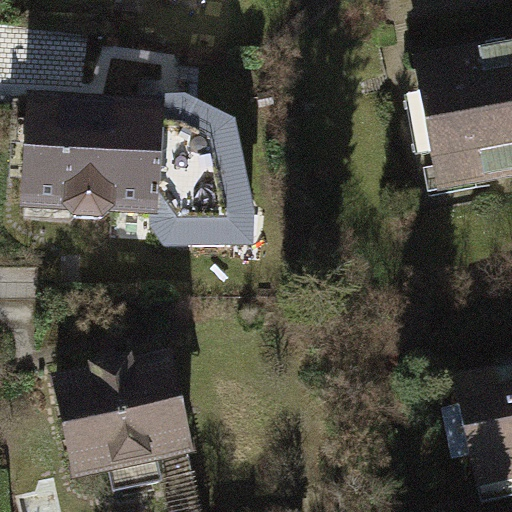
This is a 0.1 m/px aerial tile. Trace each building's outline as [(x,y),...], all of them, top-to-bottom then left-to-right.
[(474,178),(511,170),(511,47),(414,65),(433,169),(471,162),(474,178)] [(152,103),(24,97),(18,209),(59,212),(68,221),(95,223),(107,214),(147,217),(151,217),(152,195),(157,125),(158,103),(152,103)] [(153,97),(152,103),(158,103),(157,125),(181,127),(205,143),(222,222),(175,222),(152,195),(151,217),(147,217),(147,231),(158,250),(249,251),(251,215),(231,122),(183,98),(153,97)] [(181,127),(157,125),(152,195),(175,222),(222,222),(205,143),(181,127)] [(90,372),(54,379),(73,472),(103,466),(108,490),(158,480),(153,456),(186,449),(167,356),(129,364),(128,355),(89,363),(90,372)] [(511,367),(448,381),(469,484),(511,475),(511,367)]
